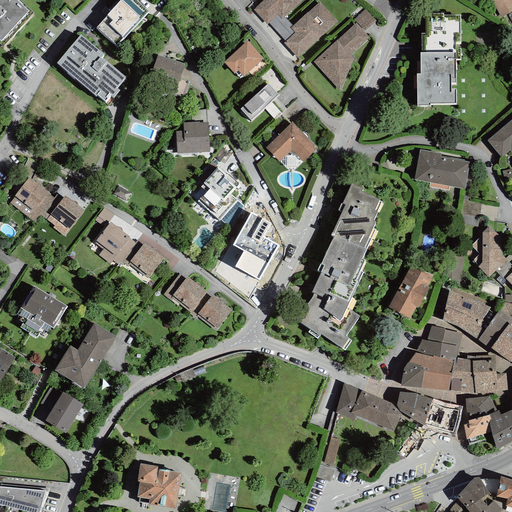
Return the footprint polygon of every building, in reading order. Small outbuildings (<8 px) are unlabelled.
[(0,0),(0,44),(3,47),(34,13),(19,0),(0,0)] [(148,12),(134,0),(131,0),(132,0),(131,0),(120,0),(107,15),(107,16),(96,27),(116,45),(148,12)] [(302,0),(263,0),(253,10),(267,25),(268,23),(277,15),(282,19),(284,17),(302,0)] [(511,12),(511,4),(509,0),(491,0),(501,18),(511,12)] [(337,22),(319,2),(293,26),(290,28),(295,33),(285,42),(283,43),(297,58),(337,22)] [(365,9),(354,19),(365,31),(376,22),(365,9)] [(293,26),(284,17),(282,19),(277,15),(268,23),(285,42),(295,33),(290,28),(293,26)] [(443,21),(425,21),(425,40),(421,41),(421,61),(420,61),(420,80),(416,80),(417,113),(429,112),(429,110),(455,110),(454,65),(460,64),(460,55),(455,55),(455,49),(460,49),(459,22),(443,23),(443,21)] [(369,38),(356,23),(337,40),(314,62),(340,91),(354,58),(350,55),(369,38)] [(104,54),(80,35),(57,63),(96,96),(97,95),(105,102),(111,95),(113,97),(119,90),(116,88),(125,77),(101,57),(104,54)] [(247,40),(223,62),(234,74),(238,71),(243,76),(263,58),(247,40)] [(185,64),(157,55),(146,90),(173,99),(185,64)] [(278,95),(268,84),(240,109),(250,120),(278,95)] [(265,108),(275,118),(286,108),(276,97),(265,108)] [(511,119),(488,138),(501,154),(510,147),(511,150),(511,149),(511,119)] [(199,122),(183,123),(183,131),(176,131),(177,154),(209,153),(208,122),(199,123),(199,122)] [(292,122),(265,148),(279,162),(280,161),(291,172),(317,148),(292,122)] [(440,153),(421,150),(416,176),(464,185),(468,162),(439,157),(440,153)] [(227,176),(217,167),(203,183),(204,184),(201,187),(206,192),(197,200),(219,221),(221,219),(231,228),(243,206),(235,199),(241,192),(236,188),(239,184),(228,174),(227,176)] [(48,193),(29,177),(14,196),(15,196),(10,203),(28,218),(47,193),(48,193)] [(363,189),(351,183),(342,203),(341,203),(338,210),(342,212),(331,235),(334,237),(335,234),(366,249),(375,229),(372,228),(375,222),(373,221),(377,212),(381,202),(379,201),(379,200),(362,192),(363,189)] [(53,198),(47,193),(28,218),(35,223),(41,215),(46,219),(62,199),(56,194),(53,198)] [(84,211),(65,196),(62,199),(46,219),(54,226),(53,228),(64,237),(84,211)] [(483,203),(464,199),(461,212),(467,213),(465,223),(479,226),(483,203)] [(270,223),(251,212),(232,245),(243,251),(235,266),(259,281),(279,245),(263,236),(270,223)] [(129,237),(110,222),(94,243),(103,250),(98,255),(110,264),(113,261),(114,259),(113,258),(129,237)] [(489,225),(482,233),(482,235),(471,246),(479,254),(473,260),(479,266),(478,267),(488,278),(496,271),(507,260),(501,254),(509,246),(489,225)] [(361,259),(366,249),(335,234),(334,237),(321,264),(320,264),(317,270),(321,272),(330,277),(329,278),(355,290),(363,272),(360,271),(365,261),(361,259)] [(121,262),(135,242),(129,237),(113,258),(114,259),(113,261),(118,265),(121,262)] [(142,245),(137,241),(135,242),(121,262),(128,267),(130,265),(129,264),(130,262),(130,261),(142,245)] [(164,258),(144,243),(142,245),(130,261),(130,262),(129,264),(130,265),(147,278),(149,277),(164,258)] [(232,266),(239,255),(228,248),(221,259),(232,266)] [(463,258),(450,256),(446,280),(459,282),(463,258)] [(511,265),(507,260),(496,271),(504,280),(505,278),(511,271),(511,267),(510,266),(511,265)] [(411,265),(389,304),(408,314),(430,275),(411,265)] [(346,308),(355,290),(329,278),(330,277),(321,272),(311,292),(314,293),(311,299),(307,304),(305,302),(295,320),(309,330),(308,332),(317,339),(318,336),(320,337),(321,334),(345,350),(352,341),(348,339),(349,338),(346,336),(359,316),(346,308)] [(185,279),(179,274),(163,295),(171,301),(172,299),(171,298),(173,296),(172,296),(185,279)] [(207,292),(187,277),(185,279),(172,296),(173,296),(171,298),(172,299),(190,312),(205,293),(207,292)] [(67,307),(34,286),(16,314),(21,317),(19,320),(22,322),(20,327),(37,337),(40,333),(44,335),(46,331),(48,332),(51,327),(53,328),(67,307)] [(488,301),(452,288),(451,291),(449,290),(442,320),(458,327),(476,338),(485,322),(482,320),(491,308),(486,305),(488,301)] [(210,297),(205,293),(190,312),(189,314),(196,319),(197,317),(196,316),(198,314),(197,314),(210,297)] [(232,310),(212,295),(210,297),(197,314),(198,314),(196,316),(197,317),(215,331),(232,310)] [(511,304),(504,303),(500,309),(508,315),(509,314),(511,315),(511,304)] [(511,317),(508,315),(500,309),(493,318),(478,340),(491,348),(509,323),(511,324),(511,322),(511,317)] [(116,337),(94,323),(77,350),(70,346),(55,370),(84,389),(116,337)] [(511,325),(511,324),(509,323),(491,348),(509,362),(510,361),(511,358),(511,325)] [(422,340),(415,353),(453,360),(457,361),(457,358),(462,333),(431,326),(427,341),(422,340)] [(0,380),(15,358),(0,348),(0,380)] [(415,353),(407,363),(425,367),(421,388),(450,390),(453,360),(415,353)] [(495,355),(473,356),(466,355),(467,359),(457,358),(457,361),(453,360),(450,390),(475,394),(507,390),(506,373),(496,374),(495,355)] [(425,367),(407,363),(403,369),(400,386),(421,388),(425,367)] [(393,431),(401,414),(391,404),(344,383),(335,413),(354,421),(356,415),(393,431)] [(51,411),(61,395),(50,388),(40,404),(51,411)] [(83,405),(63,392),(61,395),(51,411),(45,421),(65,433),(83,405)] [(417,394),(399,392),(397,406),(400,411),(410,417),(417,394)] [(433,399),(417,394),(410,417),(424,425),(433,399)] [(489,397),(465,399),(465,410),(468,420),(489,414),(497,411),(489,397)] [(446,404),(433,399),(424,425),(455,435),(462,407),(446,404)] [(489,423),(492,435),(511,425),(511,409),(500,414),(498,410),(497,411),(489,414),(491,422),(489,423)] [(491,422),(489,414),(468,420),(469,424),(464,425),(466,440),(467,439),(469,445),(493,437),(492,435),(489,423),(491,422)] [(511,425),(492,435),(493,437),(496,450),(511,441),(511,425)] [(156,465),(141,463),(139,476),(142,476),(138,499),(175,504),(179,471),(155,467),(156,465)] [(511,480),(500,476),(499,480),(496,494),(496,496),(507,499),(505,506),(511,508),(511,480)] [(479,477),(474,478),(456,497),(466,508),(488,494),(489,493),(480,479),(479,477)] [(490,479),(480,479),(489,493),(496,494),(499,480),(490,479)] [(1,487),(0,487),(0,505),(26,511),(40,511),(50,489),(1,485),(1,487)] [(503,511),(488,494),(466,508),(469,511),(503,511)]
